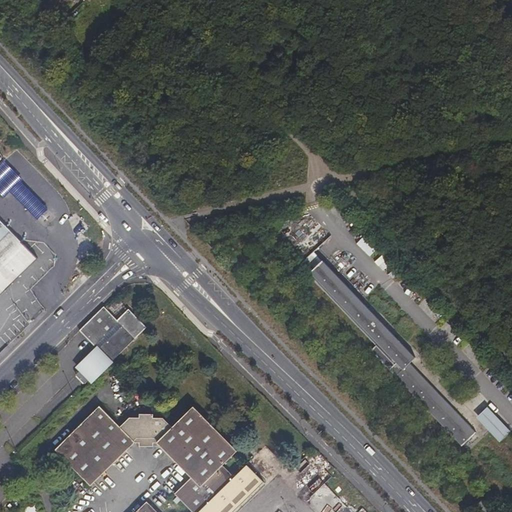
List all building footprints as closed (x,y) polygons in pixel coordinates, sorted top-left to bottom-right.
[(30,198),(19,208),(35,226),(46,216),(30,198)] [(0,242),(11,232),(0,220),(0,242)] [(0,295),(36,260),(11,232),(0,242),(0,295)] [(372,256),(378,249),(364,237),(358,244),(372,256)] [(314,269),(324,261),(315,251),(306,259),(314,269)] [(376,262),(385,270),(390,264),(381,256),(376,262)] [(478,433),(413,363),(419,358),(328,259),(312,273),(379,345),(373,350),(463,447),(478,433)] [(104,308),(80,331),(98,349),(79,368),(91,382),(146,328),(129,310),(117,321),(104,308)] [(235,478),(223,466),(238,452),(194,407),(172,427),(164,418),(154,418),(154,415),(140,414),(140,418),(130,418),(121,427),(100,406),(55,450),(91,486),(135,443),(140,444),(140,447),(153,447),(153,443),(158,443),(192,478),(175,494),(192,511),(157,511),(148,502),(137,511),(234,511),(264,483),(247,465),(235,478)] [(511,429),(490,406),(479,417),(502,442),(511,432),(511,429)]
